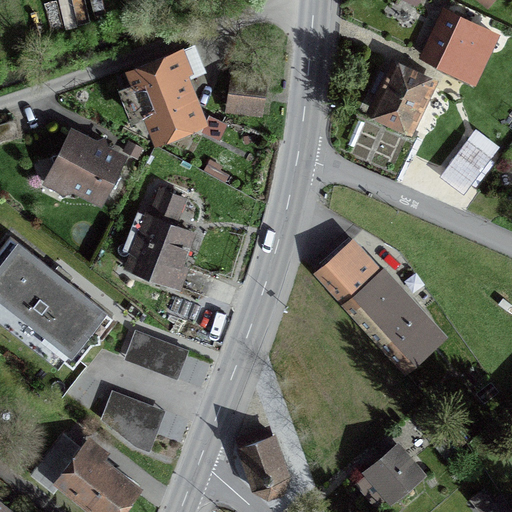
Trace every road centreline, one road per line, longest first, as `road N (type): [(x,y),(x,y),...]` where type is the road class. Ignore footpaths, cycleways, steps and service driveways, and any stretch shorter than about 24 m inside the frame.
road 1 (secondary): [(198,464),(273,262),(298,155)]
road 2 (residential): [(298,155),(511,244)]
road 3 (secondary): [(298,155),(315,0)]
